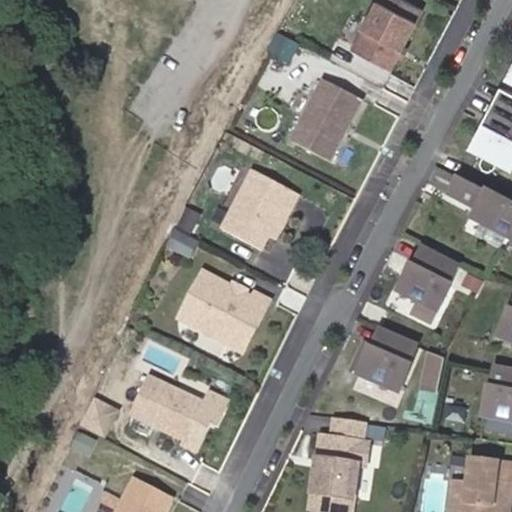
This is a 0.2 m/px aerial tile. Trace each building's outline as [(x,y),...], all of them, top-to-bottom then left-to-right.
[(404,0),(376,0),(350,50),(388,69),(420,8),(404,0)] [(511,70),(509,76),(511,77),(511,90),(502,85),(483,120),(485,121),(474,144),(511,164),(511,70)] [(289,142),(328,163),(359,100),(320,80),(289,142)] [(303,198),(258,174),(228,234),(267,255),(289,210),(295,213),(303,198)] [(511,236),(511,205),(488,193),(488,195),(459,180),(451,195),(480,210),(476,218),(511,236)] [(449,285),(458,267),(420,249),(411,267),(410,266),(398,290),(438,310),(450,286),(449,285)] [(177,321),(242,354),(268,302),(253,294),(251,299),(243,295),(237,297),(231,294),(229,288),(200,274),(177,321)] [(472,295),(479,282),(466,275),(459,288),(472,295)] [(511,311),(501,336),(511,340),(511,311)] [(410,366),(418,348),(379,332),(371,350),(370,349),(359,374),(400,392),(411,367),(410,366)] [(511,371),(492,368),(488,388),(486,387),(481,414),(511,419),(511,371)] [(198,402),(146,377),(127,415),(181,442),(179,446),(194,453),(207,426),(212,428),(224,404),(202,394),(198,402)] [(358,442),(327,438),(324,457),(313,456),(305,511),(314,511),(347,511),(352,484),(359,485),(362,463),(355,462),(358,442)] [(511,504),(511,465),(470,460),(466,484),(462,511),(463,511),(507,511),(504,508),(505,504),(511,504)] [(135,481),(119,511),(168,511),(174,500),(135,481)] [(462,511),(466,484),(451,482),(447,509),(462,511)]
